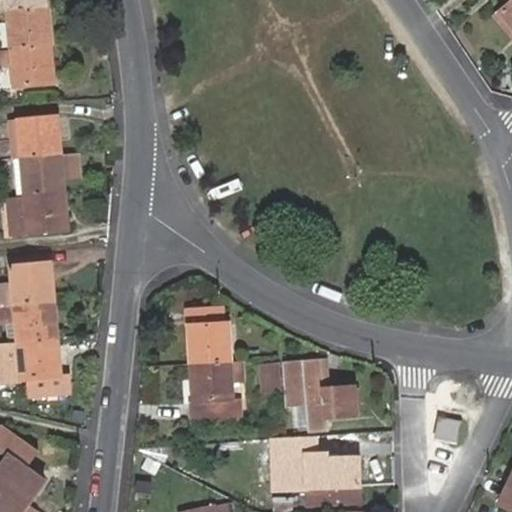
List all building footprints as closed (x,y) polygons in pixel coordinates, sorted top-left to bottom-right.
[(3,0),(5,12),(46,7),(44,0),(3,0)] [(511,0),(495,15),(511,35),(511,0)] [(5,12),(9,49),(49,45),(46,7),(5,12)] [(49,45),(9,49),(9,52),(0,52),(0,65),(10,65),(11,87),(53,83),(49,45)] [(15,159),(59,155),(55,118),(9,122),(12,159),(15,159)] [(19,197),(63,193),(59,155),(15,159),(19,197)] [(19,197),(6,198),(10,235),(66,230),(63,193),(19,197)] [(0,306),(53,301),(50,264),(10,268),(12,284),(0,285),(0,306)] [(0,306),(0,322),(6,322),(14,321),(16,343),(57,340),(53,301),(0,306)] [(187,312),(190,365),(229,363),(226,322),(223,322),(222,309),(187,312)] [(14,321),(6,322),(8,344),(16,343),(14,321)] [(61,379),(57,340),(16,343),(8,344),(0,344),(0,385),(20,384),(30,383),(31,398),(70,395),(69,378),(61,379)] [(245,362),(229,363),(230,385),(247,384),(245,362)] [(229,363),(190,365),(193,426),(240,423),(239,403),(231,403),(230,385),(229,363)] [(308,364),(281,366),(283,390),(289,390),(289,406),(297,405),(306,405),(308,432),(324,431),(323,419),(354,417),(352,389),(310,392),(308,364)] [(277,366),(259,367),(260,392),(279,391),(277,366)] [(306,405),(297,405),(298,432),(308,432),(306,405)] [(439,420),(435,439),(454,442),(458,424),(439,420)] [(0,485),(26,504),(42,481),(9,457),(20,440),(3,429),(0,427),(0,485)] [(305,490),(306,500),(309,500),(310,508),(358,506),(357,487),(357,458),(314,459),(312,441),(270,442),(271,459),(304,457),(304,468),(305,490)] [(305,490),(304,468),(292,468),(293,491),(305,490)] [(511,470),(495,505),(503,509),(511,491),(511,470)] [(0,511),(19,511),(26,504),(0,485),(0,511)] [(511,511),(511,491),(503,509),(511,511)] [(273,502),(273,511),(309,511),(310,508),(309,500),(306,500),(273,502)]
